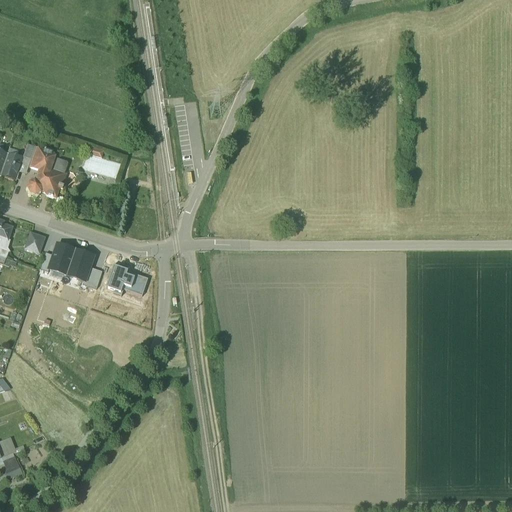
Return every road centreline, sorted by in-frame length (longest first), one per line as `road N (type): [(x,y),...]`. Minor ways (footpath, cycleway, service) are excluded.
road 1 (unclassified): [(190,247),(511,252)]
road 2 (residential): [(16,511),(54,484),(153,351),(161,251)]
road 3 (track): [(190,247),(229,511)]
road 4 (track): [(359,0),(321,9),(263,59),(203,183)]
road 5 (residential): [(0,204),(121,246),(161,251)]
